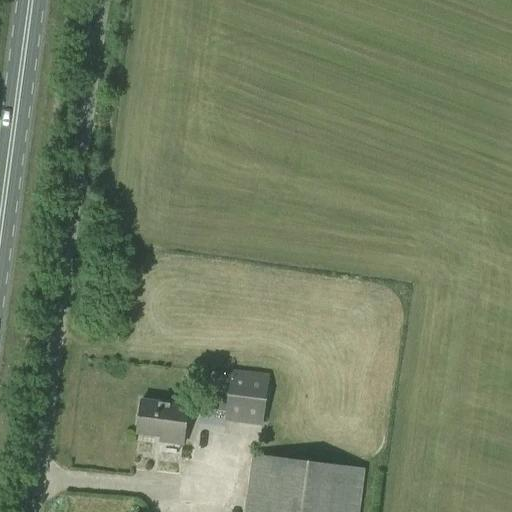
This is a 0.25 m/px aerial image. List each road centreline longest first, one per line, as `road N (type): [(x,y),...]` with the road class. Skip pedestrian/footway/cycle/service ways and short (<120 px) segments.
road 1 (unclassified): [(31,511),(100,0)]
road 2 (primary): [(0,222),(30,0)]
